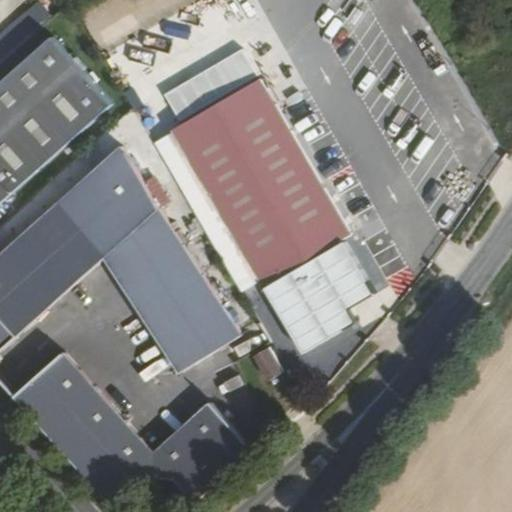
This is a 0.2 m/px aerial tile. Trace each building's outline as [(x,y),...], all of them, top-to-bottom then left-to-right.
[(0,205),(114,105),(53,37),(0,84),(0,205)] [(113,42),(115,87),(142,86),(142,68),(157,68),(156,40),(113,42)] [(421,165),(472,135),(422,49),(371,78),(421,165)] [(262,79),(177,129),(303,347),(340,324),(305,263),(353,234),(262,79)] [(489,125),(476,99),(459,109),(473,133),(489,125)] [(121,152),(0,255),(0,352),(109,260),(154,325),(209,281),(121,152)] [(243,333),(209,281),(154,325),(183,373),(243,333)] [(266,377),(284,366),(266,335),(248,347),(266,377)] [(174,481),(191,503),(245,451),(211,409),(153,458),(65,355),(16,397),(108,498),(130,478),(174,481)] [(0,511),(20,511),(0,489),(0,511)]
